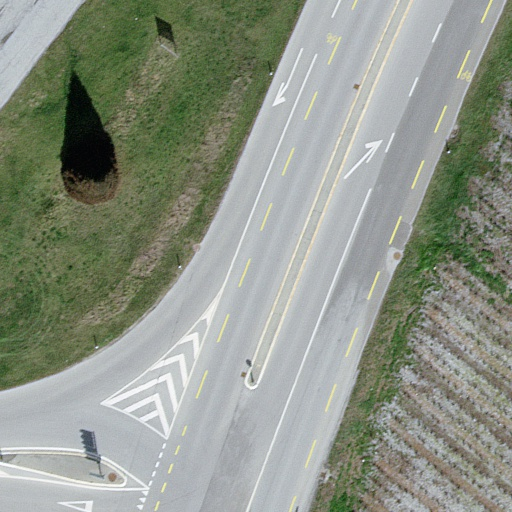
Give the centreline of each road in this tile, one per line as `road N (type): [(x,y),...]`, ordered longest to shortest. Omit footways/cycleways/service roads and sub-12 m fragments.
road 1 (unclassified): [(340,146),(131,351),(64,396),(0,421)]
road 2 (primary): [(340,146),(201,502)]
road 3 (unclassified): [(0,461),(125,475),(201,502)]
road 4 (primary): [(405,0),(340,146)]
